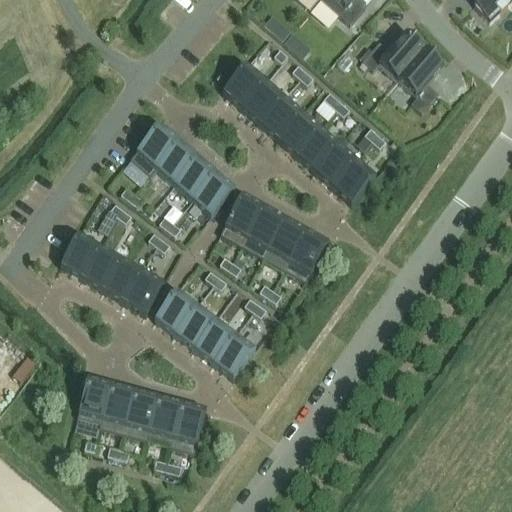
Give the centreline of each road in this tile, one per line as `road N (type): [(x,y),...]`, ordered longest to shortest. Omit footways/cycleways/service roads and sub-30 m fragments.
road 1 (unclassified): [(247,511),(511,137)]
road 2 (residential): [(180,109),(177,123),(248,188),(332,231),(343,218),(214,110)]
road 3 (residential): [(18,260),(12,268),(106,369),(214,403),(217,389),(143,333)]
road 4 (residential): [(144,80),(28,245)]
road 5 (residential): [(143,333),(18,260)]
road 6 (residential): [(511,92),(415,0)]
